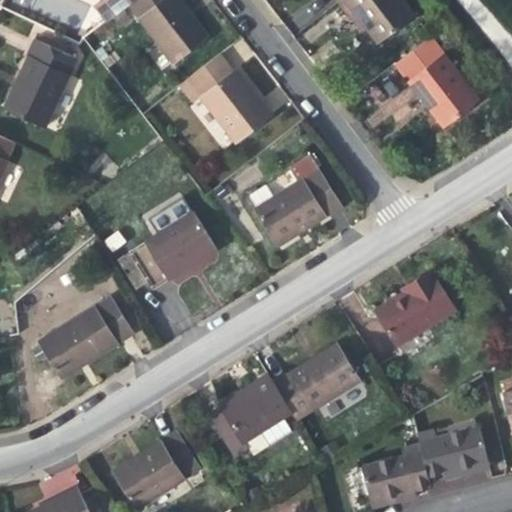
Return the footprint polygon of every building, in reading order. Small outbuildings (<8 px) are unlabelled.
[(95,0),(92,3),(103,18),(111,12),(126,1),(127,0),(95,0)] [(179,0),(127,0),(126,1),(172,60),(206,34),(185,7),(179,0)] [(344,0),(339,0),(338,1),(336,3),(347,17),(354,12),(344,0)] [(412,14),(401,0),(344,0),(354,12),(364,25),(376,41),(412,14)] [(429,36),(394,63),(421,99),(442,125),(477,98),(429,36)] [(24,54),(27,55),(67,74),(75,58),(32,38),(24,54)] [(202,96),(231,73),(216,54),(186,76),(202,96)] [(67,74),(27,55),(17,77),(3,105),(44,124),(67,74)] [(231,73),(202,96),(201,97),(234,140),(269,113),(253,92),(236,70),(231,73)] [(0,134),(0,161),(4,164),(15,142),(0,134)] [(293,165),(301,178),(317,168),(309,155),(293,165)] [(317,168),(301,178),(295,182),(318,219),(340,205),(317,168)] [(318,219),(295,182),(269,198),(255,207),(278,244),(301,230),(318,219)] [(255,207),(269,198),(261,185),(247,194),(255,207)] [(191,212),(128,251),(146,280),(151,288),(185,267),(214,249),(191,212)] [(129,291),(146,280),(128,251),(111,262),(128,289),(129,291)] [(457,308),(432,269),(415,279),(418,284),(406,291),(377,309),(398,345),(457,308)] [(403,287),(406,291),(418,284),(415,279),(409,283),(403,287)] [(109,295),(87,309),(110,345),(131,332),(109,295)] [(110,345),(87,309),(38,340),(61,376),(85,361),(110,345)] [(308,359),(273,381),(291,410),(296,418),(358,379),(335,342),(308,359)] [(222,405),(243,440),(260,430),(282,416),(291,410),(273,381),(267,372),(243,387),(220,401),(222,405)] [(511,429),(511,388),(502,391),(511,429)] [(248,447),(243,440),(222,405),(209,413),(235,455),(248,447)] [(290,430),(282,416),(260,430),(268,443),(290,430)] [(434,435),(444,471),(462,466),(488,460),(478,424),(434,435)] [(444,471),(434,435),(432,426),(418,430),(420,440),(429,475),(444,471)] [(175,430),(155,443),(178,480),(198,467),(175,430)] [(405,453),(414,489),(432,484),(429,475),(420,440),(402,445),(405,453)] [(178,480),(155,443),(135,455),(113,469),(136,506),(178,480)] [(400,493),(414,489),(405,453),(361,464),(370,500),(400,493)] [(490,468),(488,460),(462,466),(464,474),(490,468)] [(464,474),(462,466),(444,471),(446,479),(456,476),(464,474)] [(87,511),(75,487),(53,498),(26,511),(87,511)] [(414,489),(400,493),(402,501),(416,497),(414,489)] [(397,502),(402,501),(400,493),(370,500),(372,508),(397,502)] [(282,505),(282,511),(310,511),(310,502),(282,505)]
